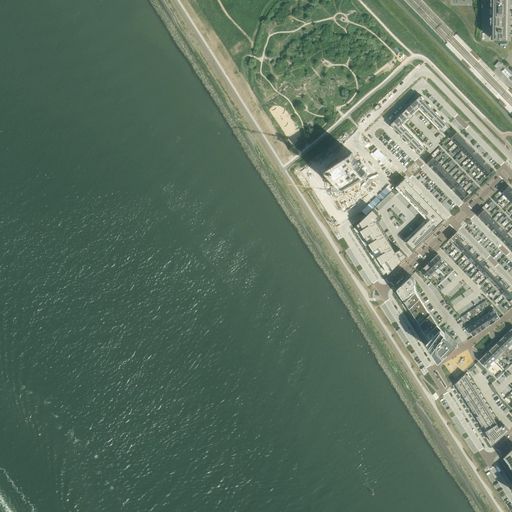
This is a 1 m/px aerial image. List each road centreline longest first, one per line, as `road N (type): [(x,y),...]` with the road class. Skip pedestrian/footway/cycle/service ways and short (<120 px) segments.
road 1 (residential): [(369,132),(311,178),(380,292)]
road 2 (residential): [(380,292),(488,459)]
road 3 (residential): [(466,211),(380,123),(369,132)]
road 4 (residential): [(369,132),(455,222)]
road 5 (residential): [(422,82),(509,171)]
